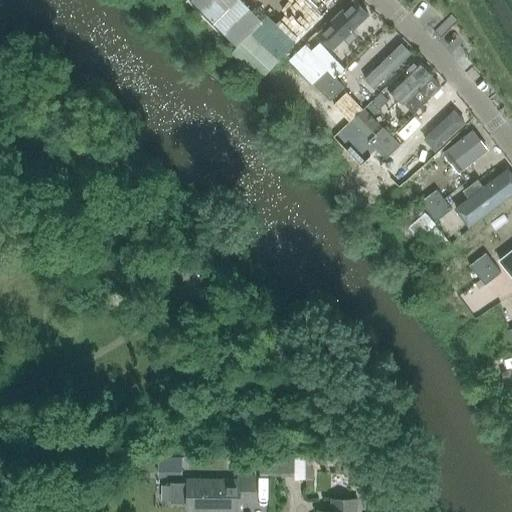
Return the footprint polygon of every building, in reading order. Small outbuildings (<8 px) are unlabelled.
[(173,0),(192,20),(203,10),(206,13),(218,0),(173,0)] [(326,0),(338,11),(347,0),(326,0)] [(367,2),(319,50),(332,64),(381,16),(367,2)] [(347,80),(362,96),(412,48),(397,33),(347,80)] [(327,69),(313,83),(321,92),(336,78),(327,69)] [(411,73),(374,108),(390,125),(427,89),(411,73)] [(336,78),(321,92),(330,101),(344,87),(336,78)] [(436,96),(395,134),(414,154),(455,116),(436,96)] [(383,127),(368,141),(377,150),(392,135),(383,127)] [(474,132),(442,156),(456,175),(488,151),(474,132)] [(392,135),(377,150),(385,159),(400,144),(392,135)] [(457,209),(472,228),(511,197),(511,173),(508,169),(457,209)] [(436,189),(420,202),(428,212),(444,199),(436,189)] [(444,199),(428,212),(436,221),(452,209),(444,199)] [(511,212),(510,210),(476,236),(494,260),(511,246),(511,212)] [(511,249),(495,263),(511,284),(511,249)] [(486,253),(469,265),(477,275),(493,263),(486,253)] [(493,263),(477,275),(485,285),(501,273),(493,263)] [(187,483),(171,483),(170,503),(187,503),(187,511),(239,511),(239,502),(254,502),(254,476),(238,476),(238,481),(188,480),(187,483)] [(331,499),(330,508),(330,511),(321,511),(320,511),(356,511),(357,499),(331,499)]
